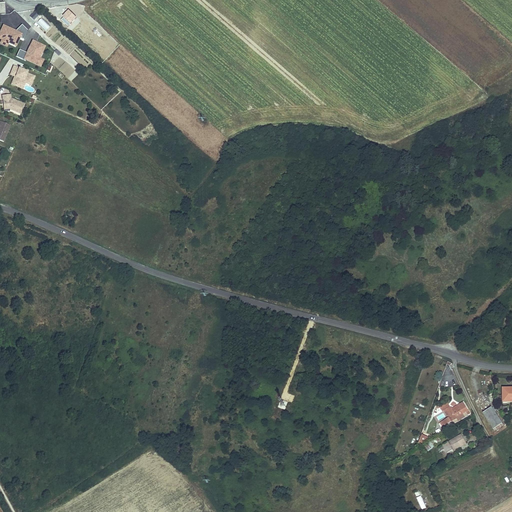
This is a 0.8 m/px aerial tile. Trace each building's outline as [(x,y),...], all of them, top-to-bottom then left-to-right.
[(30,16),(33,20),(39,15),(35,11),(30,16)] [(41,17),(37,22),(46,31),(50,26),(41,17)] [(16,31),(3,25),(0,31),(0,39),(1,40),(0,42),(0,44),(7,48),(9,44),(16,47),(21,38),(24,40),(28,31),(22,24),(16,31)] [(19,49),(16,56),(41,68),(44,60),(40,58),(46,47),(32,40),(27,53),(19,49)] [(27,73),(27,71),(14,65),(11,72),(17,74),(16,76),(15,76),(11,84),(19,87),(22,79),(31,83),(34,76),(27,73)] [(25,82),(31,85),(31,83),(22,79),(19,87),(22,89),(25,82)] [(3,108),(9,107),(10,110),(20,114),(25,105),(13,100),(11,100),(10,94),(2,95),(3,108)] [(0,140),(4,142),(11,125),(0,121),(0,140)] [(511,387),(503,388),(503,402),(511,401),(511,387)] [(450,407),(445,410),(449,417),(442,421),(445,425),(454,420),(457,418),(458,420),(470,413),(463,402),(459,405),(454,408),(453,407),(452,407),(451,407),(450,407)] [(483,412),(495,430),(504,425),(492,406),(483,412)] [(452,449),(453,451),(467,443),(462,434),(438,447),(441,452),(444,450),(446,453),(452,449)] [(430,438),(422,435),(418,443),(421,445),(430,438)] [(421,510),(427,507),(425,500),(423,501),(421,496),(417,497),(421,510)]
